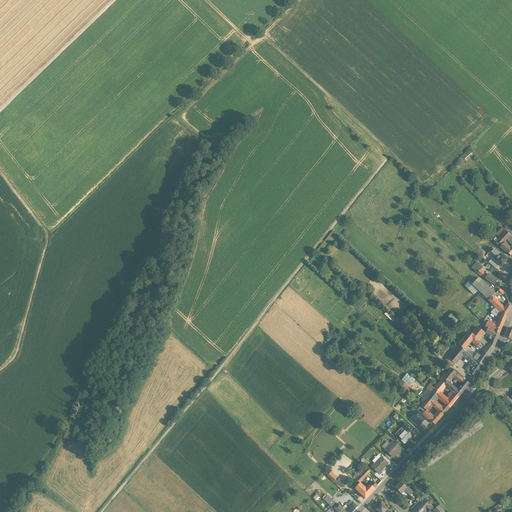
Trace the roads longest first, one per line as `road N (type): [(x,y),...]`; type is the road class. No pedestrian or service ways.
road 1 (track): [(8,511),(48,457),(201,144),(178,117),(255,45)]
road 2 (track): [(106,511),(393,155)]
road 3 (track): [(0,369),(15,353),(46,239),(0,171)]
road 4 (track): [(266,35),(393,155)]
road 5 (track): [(0,111),(115,0)]
road 6 (track): [(511,260),(393,155)]
road 7 (tertiary): [(463,404),(378,489)]
